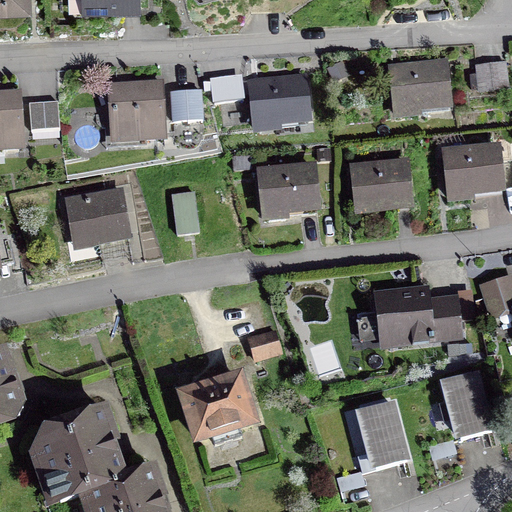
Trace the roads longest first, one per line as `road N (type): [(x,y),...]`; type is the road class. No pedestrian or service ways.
road 1 (residential): [(511,236),(254,267),(0,312)]
road 2 (residential): [(0,61),(502,32)]
